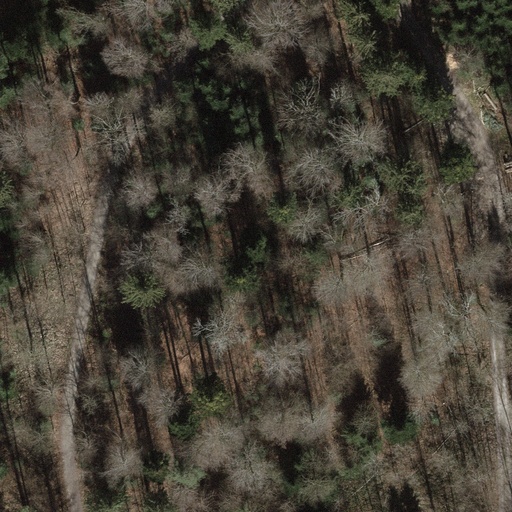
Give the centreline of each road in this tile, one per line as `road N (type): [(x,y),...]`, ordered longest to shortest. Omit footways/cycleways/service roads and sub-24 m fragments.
road 1 (track): [(78,511),(77,362),(114,168),(147,102),(237,0)]
road 2 (track): [(396,0),(486,159),(504,429),(511,432)]
